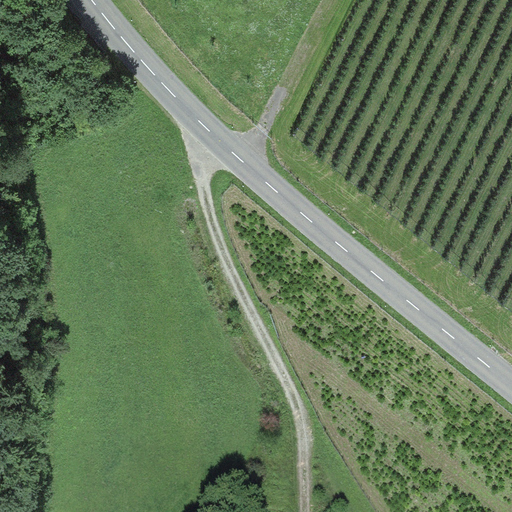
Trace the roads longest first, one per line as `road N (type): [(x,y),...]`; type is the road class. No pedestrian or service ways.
road 1 (tertiary): [(92,0),(239,159),(511,384)]
road 2 (track): [(222,143),(205,168),(210,213),(300,412),(302,511)]
road 3 (track): [(239,159),(263,130),(329,0)]
